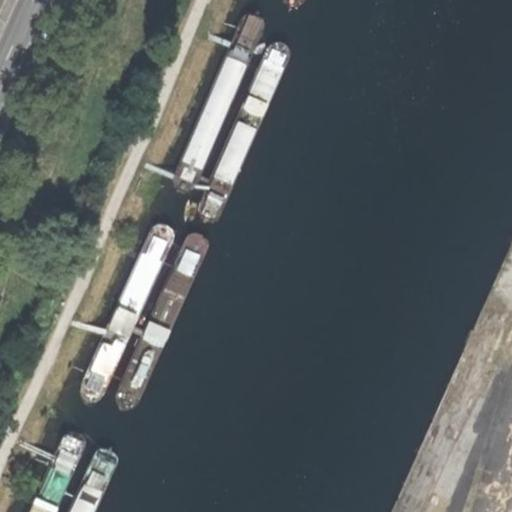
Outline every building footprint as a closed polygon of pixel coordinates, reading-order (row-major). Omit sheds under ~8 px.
[(285,0),(282,10),(287,20),(297,21),(307,13),(312,0),(285,0)] [(238,19),(176,163),(172,172),(171,184),(176,191),(189,191),(197,184),(260,29),(260,19),(254,13),(246,12),(238,19)] [(262,47),(201,196),(198,204),(198,212),(206,217),(216,215),(223,209),(286,56),(286,45),(283,37),(275,35),(268,39),(262,47)] [(100,401),(105,391),(172,242),(169,238),(168,233),(162,229),(155,228),(148,233),(77,387),(78,399),(82,405),(92,406),(100,401)] [(172,242),(105,391),(106,400),(110,409),(118,407),(129,400),(195,250),(198,239),(194,231),(185,229),(177,233),(172,242)] [(95,446),(65,511),(94,511),(117,463),(117,449),(112,443),(103,442),(95,446)] [(56,450),(29,511),(54,511),(75,463),(74,452),(66,449),(56,450)]
